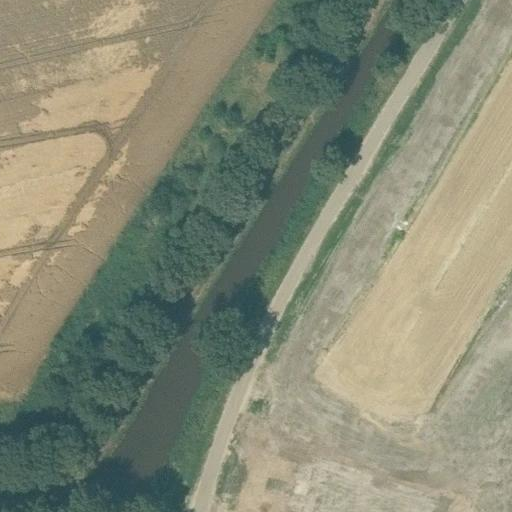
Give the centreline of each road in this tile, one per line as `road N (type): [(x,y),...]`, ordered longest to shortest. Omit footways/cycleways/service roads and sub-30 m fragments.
road 1 (track): [(0,482),(56,474),(87,456),(376,0)]
road 2 (unclassified): [(201,511),(222,438),(278,306),(459,0)]
